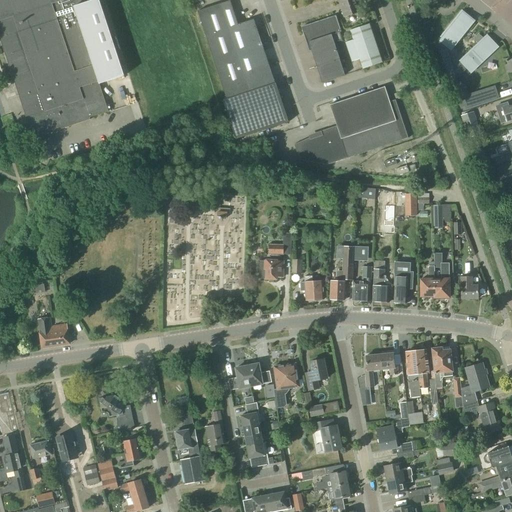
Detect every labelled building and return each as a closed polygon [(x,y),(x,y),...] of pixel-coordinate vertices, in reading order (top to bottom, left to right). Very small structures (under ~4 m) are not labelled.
[(0,0),(0,39),(31,135),(47,130),(48,132),(60,128),(61,130),(90,120),(89,118),(108,112),(99,85),(124,76),(98,0),(97,0),(83,5),(81,0),(0,0)] [(360,12),(355,0),(338,0),(340,3),(342,3),(346,17),(360,12)] [(238,25),(230,1),(197,12),(226,99),(223,100),(236,140),(288,122),(276,83),(275,84),(254,20),(238,25)] [(439,44),(450,77),(454,76),(466,64),(463,60),(456,67),(448,46),(449,45),(452,47),(473,22),(464,15),(439,44)] [(345,75),(334,43),(343,41),(340,33),(341,32),(335,16),(301,27),(309,52),(311,51),(322,83),(345,75)] [(363,69),(382,63),(369,25),(350,31),(363,69)] [(483,38),(478,34),(474,40),(478,43),(483,38)] [(463,60),(466,64),(454,76),(450,77),(460,109),(464,108),(465,111),(499,99),(495,86),(468,95),(464,81),(460,82),(458,76),(468,66),(471,69),(495,47),(487,38),(463,60)] [(390,102),(385,87),(330,106),(337,126),(321,132),(322,133),(294,145),(299,161),(300,161),(327,166),(408,139),(395,100),(390,102)] [(497,111),(501,124),(511,120),(511,105),(502,109),(502,110),(497,111)] [(476,123),(465,127),(469,138),(480,134),(476,123)] [(511,131),(511,132),(511,134),(511,140),(508,141),(511,151),(494,156),(497,163),(511,157),(511,131)] [(385,168),(397,164),(395,158),(383,162),(385,168)] [(511,159),(497,165),(499,171),(511,167),(511,159)] [(485,160),(478,162),(480,168),(487,166),(485,160)] [(397,176),(409,172),(407,166),(395,170),(397,176)] [(492,176),(484,179),(487,186),(494,183),(492,176)] [(375,200),(375,189),(358,187),(357,199),(375,200)] [(404,208),(416,208),(416,194),(404,194),(404,208)] [(384,208),(384,202),(382,202),(382,195),(375,195),(375,202),(377,202),(377,207),(384,208)] [(429,204),(429,198),(425,198),(425,196),(417,196),(417,204),(418,204),(418,211),(423,211),(423,204),(429,204)] [(450,222),(450,205),(433,206),(433,229),(443,229),(443,220),(445,222),(450,222)] [(453,235),(462,235),(461,223),(453,223),(453,235)] [(291,255),(292,234),(283,233),(283,245),(269,245),(268,255),(270,255),(270,261),(259,261),(258,279),(266,279),(268,279),(269,281),(273,281),(274,279),(276,279),(276,278),(282,278),(283,261),(280,261),(280,255),(283,255),(291,255)] [(354,248),(354,247),(338,246),(338,260),(343,260),(342,272),(336,272),(336,282),(331,282),(330,300),(331,300),(332,301),(336,302),(338,300),(344,300),(345,282),(345,280),(353,281),(354,258),(354,248)] [(368,259),(368,248),(359,248),(354,248),(354,258),(368,259)] [(302,274),(302,260),(292,260),(291,274),(302,274)] [(385,286),(386,276),(385,276),(385,270),(384,270),(385,262),(374,261),(373,287),(373,286),(372,302),(389,303),(389,287),(385,287),(385,286)] [(440,300),(442,298),(449,298),(449,279),(449,264),(440,264),(441,280),(435,280),(435,297),(434,297),(434,299),(434,298),(436,300),(440,300)] [(52,281),(52,276),(51,266),(38,267),(39,271),(33,272),(34,281),(40,280),(40,283),(52,281)] [(428,274),(428,280),(420,280),(421,297),(434,297),(435,297),(435,280),(434,266),(428,266),(428,274)] [(371,283),(372,268),(362,267),(361,282),(353,282),(352,301),(370,302),(371,283)] [(406,303),(408,303),(409,298),(407,298),(407,290),(412,290),(413,273),(394,272),(394,287),(395,287),(394,303),(406,303)] [(313,282),(312,276),(304,277),(304,283),(306,301),(307,301),(308,302),(311,302),(312,300),(317,300),(318,302),(321,302),(322,300),(324,300),(322,281),(313,282)] [(472,286),(472,278),(461,278),(461,286),(461,299),(478,299),(478,286),(472,286)] [(51,326),(50,318),(37,320),(39,333),(40,332),(42,348),(69,344),(67,324),(51,326)] [(442,352),(441,348),(432,349),(435,373),(434,374),(436,388),(442,387),(441,373),(444,372),(444,377),(452,376),(452,372),(450,351),(442,352)] [(419,378),(420,389),(428,388),(427,373),(428,373),(426,350),(413,352),(414,360),(417,359),(418,374),(416,374),(416,379),(419,378)] [(417,359),(414,360),(413,352),(406,352),(408,375),(410,391),(411,398),(420,397),(419,389),(420,389),(419,378),(416,379),(416,374),(418,374),(417,359)] [(380,355),(381,370),(389,369),(390,376),(398,375),(397,366),(395,366),(394,354),(380,355)] [(373,371),(381,370),(380,355),(365,357),(367,369),(364,369),(365,375),(358,378),(360,389),(367,388),(374,387),(373,378),(373,371)] [(309,391),(318,389),(316,381),(327,379),(323,360),(310,362),(312,372),(306,373),(309,391)] [(276,409),(284,407),(286,405),(285,395),(286,394),(289,391),(289,389),(299,387),(296,363),(273,367),(277,390),(273,390),(276,409)] [(247,366),(251,387),(272,382),(269,371),(260,373),(259,364),(247,366)] [(474,392),(489,388),(482,364),(465,369),(471,388),(461,391),(462,398),(463,405),(477,401),(474,392)] [(230,391),(251,387),(247,366),(235,369),(237,378),(228,380),(230,391)] [(462,398),(461,391),(460,377),(453,378),(455,399),(462,398)] [(0,439),(3,439),(15,436),(18,435),(8,393),(0,394),(0,427),(2,435),(0,435),(0,439)] [(120,402),(119,395),(99,399),(102,413),(105,412),(108,414),(109,417),(116,416),(117,425),(112,433),(134,428),(130,406),(123,407),(122,401),(120,402)] [(477,401),(463,405),(463,413),(469,412),(470,416),(477,414),(476,413),(479,412),(486,434),(501,430),(493,403),(479,407),(477,401)] [(183,426),(193,424),(189,402),(178,404),(183,426)] [(408,418),(408,416),(406,402),(399,403),(401,415),(395,416),(395,420),(408,418)] [(408,418),(409,425),(423,424),(422,413),(414,414),(412,402),(406,402),(408,416),(408,418)] [(247,415),(240,416),(243,427),(259,424),(261,424),(257,403),(245,405),(247,415)] [(311,418),(324,415),(322,405),(309,408),(311,418)] [(210,452),(222,450),(221,445),(225,444),(222,425),(223,424),(220,411),(213,413),(215,426),(206,427),(207,438),(206,440),(207,445),(209,446),(209,447),(210,452)] [(410,427),(409,425),(408,418),(395,420),(396,426),(397,430),(402,429),(410,427)] [(334,426),(333,420),(312,424),(314,432),(321,431),(325,453),(341,450),(337,426),(334,426)] [(259,424),(243,427),(245,438),(263,434),(261,424),(259,424)] [(289,426),(281,427),(282,435),(290,434),(289,426)] [(397,448),(394,435),(393,427),(392,427),(377,430),(381,451),(391,449),(392,455),(396,455),(396,454),(402,454),(400,447),(397,448)] [(190,459),(200,457),(199,452),(198,452),(197,446),(193,447),(192,444),(197,443),(195,430),(190,431),(189,430),(175,433),(178,450),(188,448),(190,459)] [(263,434),(245,438),(247,448),(263,445),(263,444),(265,444),(263,434)] [(62,462),(78,458),(72,435),(56,439),(62,462)] [(15,436),(3,439),(7,456),(2,457),(6,473),(13,471),(18,492),(32,489),(28,474),(25,475),(23,469),(22,469),(15,436)] [(119,469),(134,466),(133,461),(141,459),(137,440),(123,443),(125,453),(123,454),(125,462),(118,463),(119,469)] [(32,460),(39,458),(52,455),(49,441),(29,445),(32,460)] [(413,452),(412,443),(412,442),(400,445),(400,447),(402,454),(413,452)] [(263,445),(247,448),(249,459),(256,458),(258,467),(269,465),(265,444),(263,444),(263,445)] [(510,464),(511,463),(511,459),(511,456),(511,455),(511,446),(508,448),(508,447),(487,454),(487,455),(485,455),(483,459),(484,463),(488,464),(490,464),(492,469),(496,467),(509,462),(510,464)] [(396,454),(396,455),(398,461),(414,458),(413,452),(402,454),(396,454)] [(200,457),(190,459),(180,460),(185,485),(204,481),(200,457)] [(450,464),(449,458),(436,461),(437,466),(439,476),(453,472),(452,463),(450,464)] [(102,482),(116,478),(111,461),(97,464),(102,482)] [(511,463),(510,464),(509,462),(496,467),(499,476),(484,481),(486,486),(479,488),(481,494),(492,490),(490,485),(511,477),(511,463)] [(400,463),(384,467),(387,481),(403,477),(403,478),(411,476),(412,476),(411,469),(401,471),(400,463)] [(61,464),(58,465),(62,482),(63,482),(64,488),(71,486),(70,480),(67,467),(64,468),(63,467),(61,467),(61,464)] [(87,486),(100,483),(95,465),(89,467),(91,474),(84,476),(87,486)] [(222,477),(233,473),(229,465),(219,469),(222,477)] [(38,468),(29,470),(32,480),(33,485),(41,483),(40,478),(41,478),(38,468)] [(325,468),(311,471),(313,477),(326,475),(325,468)] [(327,488),(348,484),(346,471),(329,475),(330,476),(321,477),(322,483),(316,484),(317,490),(327,488)] [(403,477),(387,481),(390,494),(406,491),(404,484),(412,482),(411,476),(403,478),(403,477)] [(511,477),(490,485),(492,490),(503,487),(506,497),(511,495),(511,477)] [(104,492),(118,488),(116,478),(102,482),(104,492)] [(132,498),(145,494),(141,480),(128,484),(119,486),(121,494),(130,491),(132,498)] [(348,484),(327,488),(329,500),(334,499),(340,498),(341,500),(349,498),(349,496),(350,496),(348,484)] [(439,486),(407,492),(408,499),(424,495),(424,496),(427,495),(441,492),(440,486),(439,486)] [(39,509),(55,505),(52,492),(36,496),(39,509)] [(284,492),(273,494),(276,511),(278,511),(291,509),(289,498),(286,499),(284,492)] [(145,494),(132,498),(126,500),(128,506),(125,507),(126,511),(135,511),(136,511),(149,508),(145,494)] [(276,511),(273,494),(263,496),(266,511),(276,511)] [(295,511),(296,511),(304,510),(301,494),(292,495),(295,511)] [(424,495),(408,499),(410,505),(425,502),(424,496),(424,495)] [(244,511),(265,511),(263,496),(252,499),(253,505),(244,507),(244,511)] [(79,500),(72,501),(74,510),(81,508),(79,500)] [(54,511),(68,508),(67,502),(53,506),(39,510),(38,508),(21,511),(54,511)]
